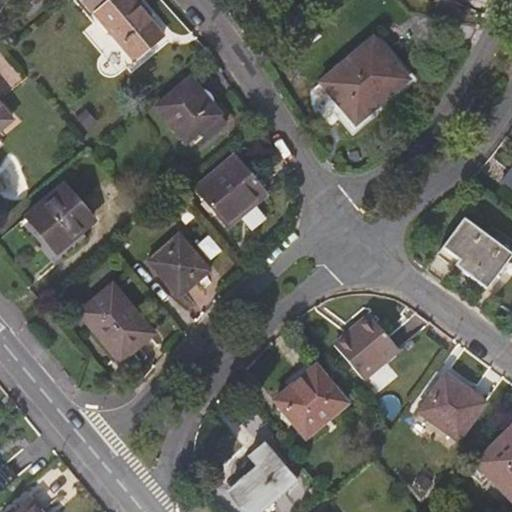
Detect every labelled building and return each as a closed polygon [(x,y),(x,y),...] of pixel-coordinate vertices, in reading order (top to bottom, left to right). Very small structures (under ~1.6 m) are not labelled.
[(136,62),(163,39),(131,0),(90,0),(87,4),(136,62)] [(356,134),(412,85),(375,40),(318,89),(356,134)] [(185,145),(220,117),(191,84),(157,111),(185,145)] [(0,131),(13,121),(0,105),(0,131)] [(231,227),(269,193),(237,157),(199,189),(231,227)] [(501,185),(508,190),(511,185),(511,173),(510,172),(501,185)] [(54,253),(82,231),(93,222),(65,188),(26,219),(54,253)] [(488,291),(511,257),(511,254),(465,221),(439,255),(488,291)] [(185,297),(214,273),(183,236),(154,260),(185,297)] [(122,360),(153,335),(115,290),(84,315),(122,360)] [(369,324),(351,340),(354,342),(373,328),(369,324)] [(397,358),(373,328),(354,342),(351,340),(338,350),(366,384),(397,358)] [(308,440),(347,406),(317,370),(278,405),(308,440)] [(418,414),(457,442),(484,405),(445,376),(418,414)] [(511,434),(511,433),(478,465),(494,481),(511,498),(511,434)] [(265,444),(252,456),(255,459),(249,465),(247,474),(229,490),(247,511),(265,511),(298,485),(265,444)] [(488,486),(494,481),(478,465),(472,470),(488,486)] [(9,484),(0,472),(0,485),(3,489),(9,484)] [(38,511),(29,501),(15,511),(38,511)]
